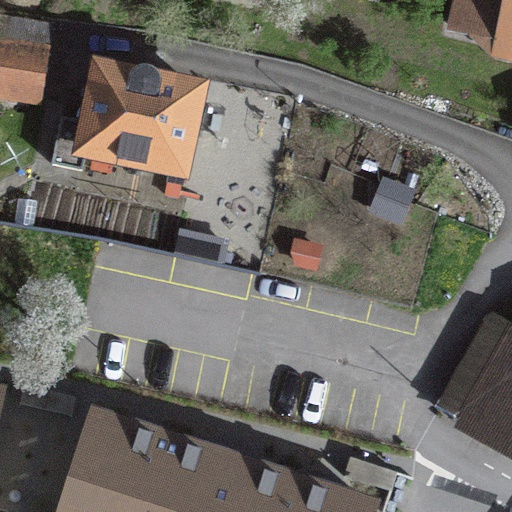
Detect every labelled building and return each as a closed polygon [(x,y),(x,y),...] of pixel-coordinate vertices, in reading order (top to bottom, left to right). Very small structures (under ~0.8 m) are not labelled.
[(511,0),(458,0),(452,28),(511,40),(511,39),(511,0)] [(0,90),(0,108),(29,113),(42,25),(0,18),(0,89),(0,90)] [(132,76),(99,69),(88,124),(62,118),(52,165),(82,171),(86,152),(181,171),(198,90),(159,82),(155,74),(146,70),(132,76)] [(511,295),(493,314),(439,409),(511,450),(511,295)] [(92,416),(61,511),(372,511),(374,508),(92,416)]
